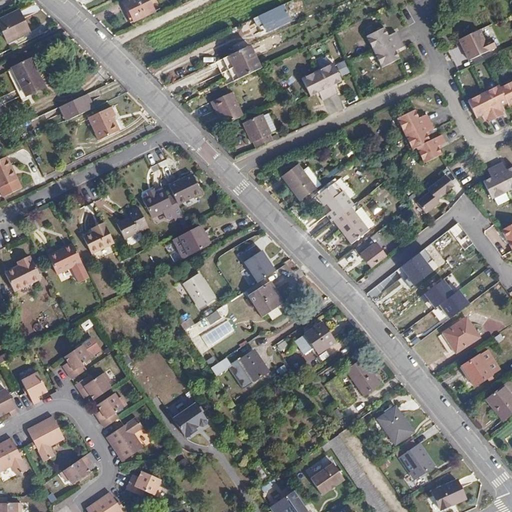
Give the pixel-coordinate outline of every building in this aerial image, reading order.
[(129,9),(133,18),(135,22),(154,12),(148,0),(126,0),(121,3),(125,11),(129,9)] [(284,4),(262,14),(269,28),(291,18),(284,4)] [(128,19),(133,18),(129,9),(125,11),(128,19)] [(30,34),(19,12),(0,20),(0,26),(9,44),(30,34)] [(386,28),(368,36),(383,67),(401,58),(397,50),(405,46),(398,31),(390,35),(386,28)] [(445,47),(453,43),(447,31),(439,34),(445,47)] [(478,31),(458,40),(465,55),(466,54),(467,57),(466,58),(468,62),(495,48),(490,39),(486,41),(483,40),(478,31)] [(217,62),(221,73),(256,57),(250,46),(217,62)] [(221,73),(227,83),(258,69),(260,68),(256,57),(221,73)] [(45,87),(32,60),(13,69),(26,97),(45,87)] [(334,64),(302,78),(311,96),(319,93),(322,100),(338,93),(335,85),(343,81),(334,64)] [(26,97),(13,69),(8,71),(24,103),(29,100),(26,97)] [(484,98),(511,84),(511,81),(501,87),(500,85),(469,100),(470,104),(484,98)] [(511,84),(484,98),(470,104),(477,118),(485,114),(489,121),(504,114),(500,106),(509,102),(510,105),(511,103),(511,84)] [(71,118),(95,107),(89,94),(65,105),(71,118)] [(222,119),(225,125),(243,117),(232,94),(215,101),(222,119)] [(219,120),(222,119),(215,101),(211,103),(219,120)] [(111,118),(113,117),(115,116),(110,107),(87,118),(98,141),(117,132),(111,118)] [(416,110),(397,118),(412,150),(418,147),(425,162),(442,154),(439,146),(447,142),(443,136),(431,141),(427,133),(434,129),(427,115),(420,117),(416,110)] [(272,114),(264,117),(271,132),(278,129),(272,114)] [(253,142),(257,148),(273,141),(270,135),(272,134),(271,132),(264,117),(263,116),(244,124),(252,142),(253,142)] [(120,131),(113,117),(111,118),(117,132),(120,131)] [(21,189),(5,156),(0,158),(0,192),(3,197),(21,189)] [(492,177),(483,181),(491,198),(511,187),(511,166),(506,170),(502,162),(488,169),(492,177)] [(283,178),(302,202),(317,190),(322,186),(308,169),(303,173),(298,166),(283,178)] [(193,174),(170,185),(174,194),(179,205),(203,193),(193,174)] [(430,193),(417,203),(425,213),(438,204),(438,198),(454,187),(446,176),(428,190),(430,193)] [(328,217),(333,224),(335,222),(352,209),(356,207),(344,193),(340,196),(332,186),(318,198),(326,208),(328,206),(333,213),(328,217)] [(150,197),(144,200),(153,218),(164,213),(167,219),(170,220),(175,218),(176,221),(185,216),(179,205),(174,194),(169,197),(165,189),(156,193),(154,189),(147,193),(150,197)] [(226,209),(233,205),(229,198),(223,201),(226,209)] [(126,239),(150,228),(140,208),(130,213),(131,216),(118,223),(126,239)] [(352,209),(335,222),(346,236),(348,235),(355,243),(370,232),(352,209)] [(94,253),(116,243),(105,222),(93,228),(95,232),(86,236),(94,253)] [(511,223),(501,229),(511,249),(511,223)] [(470,240),(458,224),(450,230),(461,246),(470,240)] [(201,227),(179,238),(189,256),(210,245),(201,227)] [(330,234),(324,246),(332,250),(338,238),(330,234)] [(371,238),(371,237),(354,250),(360,258),(362,256),(371,267),(385,257),(379,249),(381,247),(383,250),(387,247),(377,234),(371,238)] [(348,235),(346,236),(353,245),(355,243),(348,235)] [(189,256),(179,238),(175,240),(175,243),(183,257),(186,258),(189,256)] [(255,243),(235,255),(252,285),(272,273),(255,243)] [(469,252),(475,248),(472,243),(465,247),(469,252)] [(80,283),(91,278),(74,244),(49,256),(58,274),(73,267),(80,283)] [(32,260),(30,256),(19,262),(21,266),(7,274),(17,291),(43,278),(34,260),(32,260)] [(420,282),(432,273),(420,259),(407,271),(413,279),(416,276),(420,282)] [(216,299),(199,274),(184,284),(201,309),(216,299)] [(437,280),(433,275),(424,282),(428,287),(437,280)] [(446,321),(465,306),(443,277),(419,295),(431,310),(435,307),(446,321)] [(268,284),(265,280),(247,291),(250,295),(249,297),(262,315),(276,306),(278,305),(270,292),(275,289),(270,282),(268,284)] [(283,301),(275,289),(270,292),(278,305),(283,301)] [(276,306),(266,312),(271,319),(280,313),(276,306)] [(479,338),(466,318),(443,333),(455,353),(479,338)] [(181,327),(185,333),(195,326),(191,320),(181,327)] [(335,342),(321,324),(305,335),(319,354),(335,342)] [(72,365),(66,369),(74,380),(88,370),(84,365),(96,357),(89,348),(87,349),(83,344),(66,356),(69,362),(72,365)] [(269,372),(253,351),(237,362),(253,384),(269,372)] [(491,374),(479,356),(462,367),(474,385),(491,374)] [(229,368),(224,360),(211,369),(216,377),(229,368)] [(380,384),(363,360),(347,371),(365,395),(380,384)] [(30,393),(35,404),(42,400),(40,396),(49,392),(39,372),(24,380),(28,388),(30,393)] [(89,392),(92,395),(95,400),(113,388),(110,384),(113,382),(106,372),(95,380),(91,375),(78,385),(84,395),(89,392)] [(354,402),(336,378),(325,385),(344,409),(354,402)] [(339,424),(312,387),(300,396),(327,432),(339,424)] [(511,412),(511,399),(502,387),(486,398),(501,420),(511,412)] [(13,403),(10,397),(7,390),(0,393),(0,414),(1,417),(10,412),(12,416),(17,413),(13,403)] [(104,413),(99,417),(106,427),(121,418),(117,413),(129,405),(123,396),(120,398),(116,393),(99,405),(102,410),(104,413)] [(168,407),(172,416),(193,406),(189,397),(168,407)] [(323,435),(297,399),(284,407),(311,444),(323,435)] [(198,404),(195,406),(201,414),(204,412),(198,404)] [(181,416),(174,421),(186,439),(187,439),(196,434),(196,432),(195,430),(199,427),(200,429),(203,429),(207,427),(207,423),(201,414),(195,406),(188,411),(185,410),(182,413),(181,416)] [(413,433),(395,409),(378,421),(395,445),(413,433)] [(307,446),(281,410),(271,417),(296,453),(307,446)] [(33,441),(38,449),(45,462),(56,456),(52,446),(65,440),(53,416),(27,430),(33,441)] [(107,438),(123,461),(145,446),(136,433),(144,428),(137,417),(125,426),(119,430),(107,438)] [(328,444),(359,490),(374,511),(391,511),(339,436),(328,444)] [(12,438),(0,444),(0,471),(13,465),(19,476),(29,470),(22,457),(18,449),(12,438)] [(414,446),(412,442),(396,453),(415,478),(434,465),(417,444),(414,446)] [(86,466),(89,463),(91,462),(86,456),(62,473),(67,481),(70,480),(74,485),(91,473),(88,469),(86,466)] [(333,465),(311,481),(323,497),(345,481),(333,465)] [(143,471),(141,476),(139,480),(133,478),(128,490),(143,497),(145,491),(159,497),(163,487),(159,486),(162,480),(143,471)] [(440,511),(464,501),(456,483),(432,494),(440,511)] [(122,511),(121,510),(116,502),(110,494),(88,508),(90,511),(122,511)] [(271,510),(271,511),(307,511),(295,494),(271,510)] [(22,511),(22,502),(7,502),(7,497),(0,497),(0,511),(22,511)]
